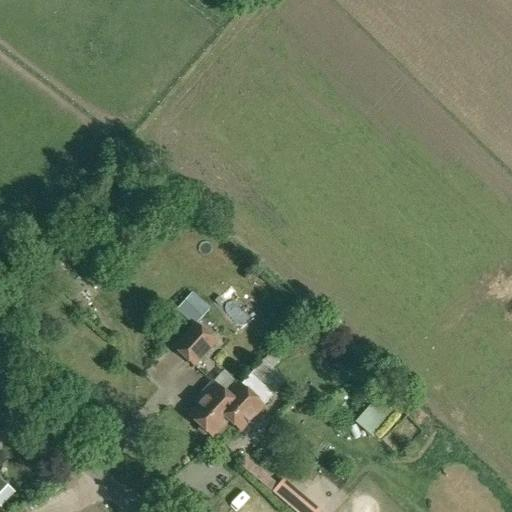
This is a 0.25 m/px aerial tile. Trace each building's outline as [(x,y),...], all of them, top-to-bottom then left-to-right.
[(177,310),(191,324),(207,307),(192,293),(177,310)] [(194,368),(216,344),(195,323),(172,348),(194,368)] [(240,387),(225,372),(202,396),(206,399),(190,417),(197,424),(196,430),(203,436),(209,435),(212,437),(228,420),(240,431),(273,396),(251,375),(240,387)] [(366,403),(348,423),(362,435),(379,414),(366,403)] [(310,511),(276,482),(268,493),(289,511),(310,511)] [(0,485),(0,502),(9,494),(0,485)]
